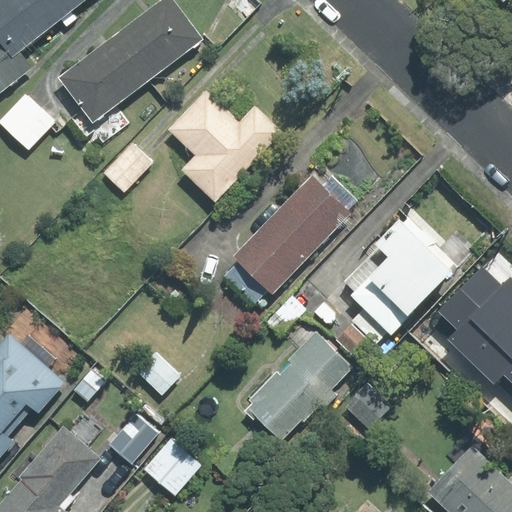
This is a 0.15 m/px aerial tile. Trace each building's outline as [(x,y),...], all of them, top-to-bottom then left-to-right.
[(0,0),(0,97),(41,65),(28,50),(90,0),(0,0)] [(181,0),(169,0),(62,76),(96,123),(211,42),(181,0)] [(177,128),(207,158),(192,173),(218,200),(287,133),(260,106),(248,118),(218,88),(177,128)] [(29,91),(3,118),(32,147),(59,120),(29,91)] [(132,135),(104,169),(130,192),(159,158),(132,135)] [(256,304),(274,284),(281,290),(355,210),(364,200),(336,174),(327,184),(314,173),(240,252),(222,272),(256,304)] [(366,362),(395,330),(400,335),(465,263),(415,217),(353,285),(372,303),(365,311),(340,338),(366,362)] [(287,336),(311,308),(295,294),(270,323),(287,336)] [(323,327),(249,402),(285,437),(359,362),(323,327)] [(18,333),(1,352),(0,353),(0,465),(19,444),(8,435),(34,406),(45,415),(74,383),(60,371),(18,333)] [(155,344),(135,368),(167,396),(187,373),(155,344)] [(137,414),(114,443),(140,462),(162,434),(137,414)] [(13,473),(25,483),(0,511),(74,511),(66,505),(108,459),(100,453),(90,443),(102,429),(87,415),(74,429),(67,423),(37,456),(32,452),(13,473)] [(175,429),(147,466),(182,492),(210,455),(175,429)] [(511,511),(511,477),(477,445),(437,487),(462,511),(511,511)]
